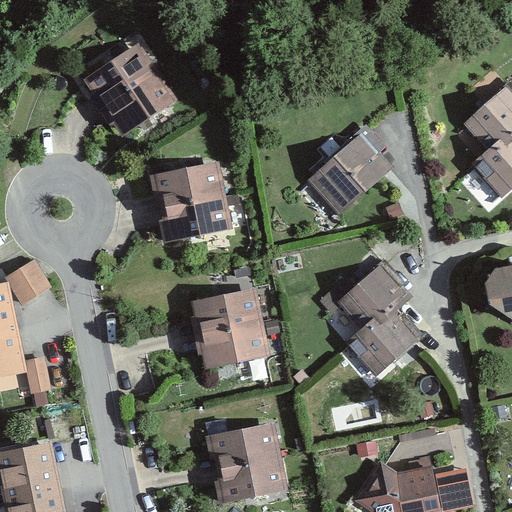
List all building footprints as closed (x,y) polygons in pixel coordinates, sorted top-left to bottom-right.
[(144,45),(82,83),(116,138),(178,100),(144,45)] [(490,151),(473,166),(504,202),(511,194),(511,84),(466,124),(490,151)] [(362,133),(309,181),(343,217),(395,169),(362,133)] [(224,162),(150,176),(164,249),(238,235),(224,162)] [(34,257),(5,275),(23,304),(52,286),(34,257)] [(361,329),(346,343),(378,379),(422,341),(396,312),(414,297),(382,262),(337,302),(361,329)] [(511,263),(493,268),(483,283),(489,304),(511,315),(511,263)] [(0,379),(26,374),(29,394),(52,390),(46,357),(23,361),(8,282),(0,284),(0,379)] [(261,292),(188,306),(201,370),(273,356),(261,292)] [(276,422),(207,436),(221,505),(290,491),(276,422)] [(0,495),(3,511),(67,511),(53,440),(0,450),(0,495)] [(437,511),(441,511),(432,466),(400,472),(378,458),(353,498),(374,511),(437,511)]
